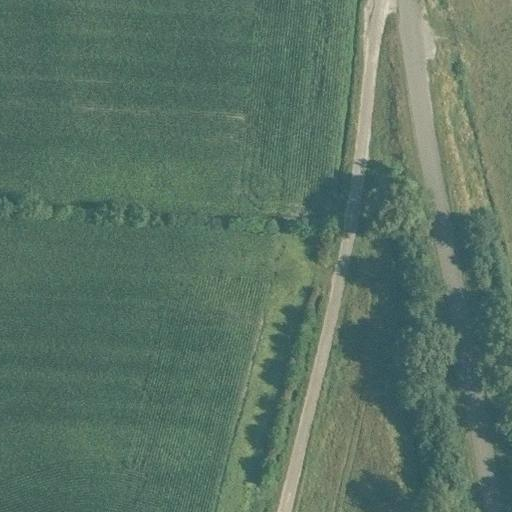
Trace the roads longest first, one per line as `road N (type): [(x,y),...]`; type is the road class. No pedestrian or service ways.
road 1 (unclassified): [(283,511),(345,241),(381,0)]
road 2 (unclassified): [(492,511),(406,0)]
